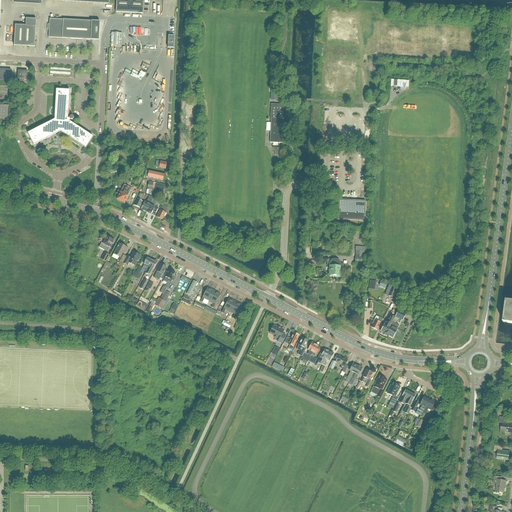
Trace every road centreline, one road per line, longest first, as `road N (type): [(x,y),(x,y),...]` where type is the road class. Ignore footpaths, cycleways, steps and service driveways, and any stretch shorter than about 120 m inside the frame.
road 1 (secondary): [(482,350),(511,123)]
road 2 (residential): [(188,511),(104,464),(0,456)]
road 3 (unclassified): [(267,298),(93,211)]
road 4 (unclassified): [(93,211),(104,47)]
road 5 (unclassified): [(411,360),(360,346),(267,298)]
road 6 (unclassified): [(267,298),(285,256),(289,189),(325,187)]
